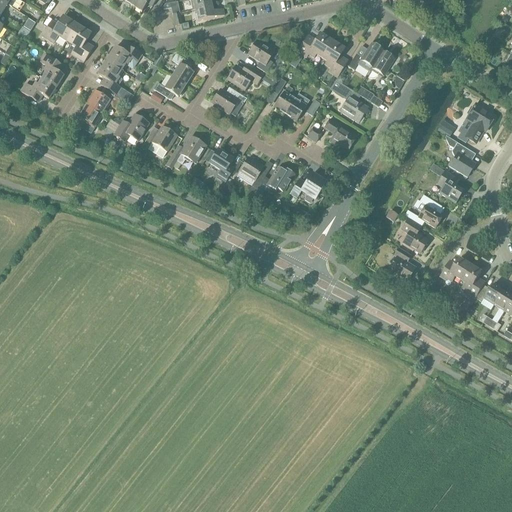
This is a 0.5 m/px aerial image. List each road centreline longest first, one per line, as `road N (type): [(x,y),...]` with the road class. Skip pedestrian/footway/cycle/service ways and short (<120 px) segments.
road 1 (secondary): [(0,138),(299,281)]
road 2 (secondary): [(298,265),(0,128)]
road 3 (secondary): [(299,281),(511,393)]
road 4 (secondary): [(511,383),(313,272)]
road 5 (residential): [(332,219),(433,49)]
road 6 (residential): [(315,168),(285,149),(234,142),(195,115)]
road 7 (residential): [(369,8),(347,5),(238,28)]
road 8 (residential): [(238,28),(160,44),(114,21)]
